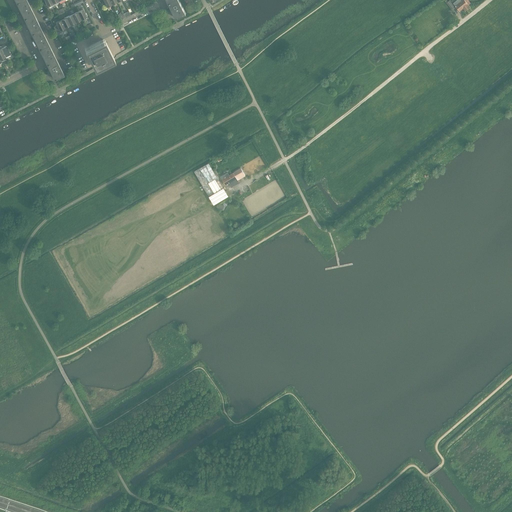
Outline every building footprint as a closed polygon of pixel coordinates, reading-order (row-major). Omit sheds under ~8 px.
[(33,13),(26,0),(21,0),(16,2),(24,18),(33,13)] [(54,6),(51,0),(44,0),(49,9),(54,6)] [(186,14),(179,0),(175,0),(169,3),(176,18),(186,14)] [(455,7),(450,0),(446,3),(451,9),(455,7)] [(470,7),(464,0),(461,0),(461,1),(460,0),(457,0),(453,4),(459,11),(463,8),(465,11),(470,7)] [(86,12),(85,13),(83,8),(80,10),(78,12),(81,19),(87,17),(86,16),(88,15),(86,12)] [(81,19),(78,12),(75,13),(74,12),(72,10),(70,11),(76,22),(81,19)] [(76,22),(70,11),(68,12),(70,14),(69,15),(70,16),(67,17),(72,27),(77,24),(76,22)] [(41,28),(33,13),(24,18),(31,33),(41,28)] [(72,27),(67,17),(64,18),(64,17),(61,19),(65,27),(66,30),(72,27)] [(13,18),(5,22),(12,38),(20,35),(21,37),(24,36),(20,27),(17,28),(13,18)] [(66,30),(65,27),(61,19),(58,20),(58,21),(56,22),(57,26),(54,27),(58,35),(66,30)] [(48,43),(41,28),(31,33),(39,48),(48,43)] [(113,58),(104,40),(86,49),(95,67),(113,58)] [(56,59),(48,43),(39,48),(46,63),(56,59)] [(11,54),(7,46),(1,49),(5,57),(11,54)] [(63,74),(56,59),(46,63),(54,79),(63,74)] [(214,204),(229,196),(210,162),(187,175),(189,178),(193,175),(195,178),(198,177),(214,204)] [(225,185),(236,178),(238,181),(246,176),(241,167),(236,171),(229,175),(228,173),(224,175),(226,177),(222,179),(225,185)]
